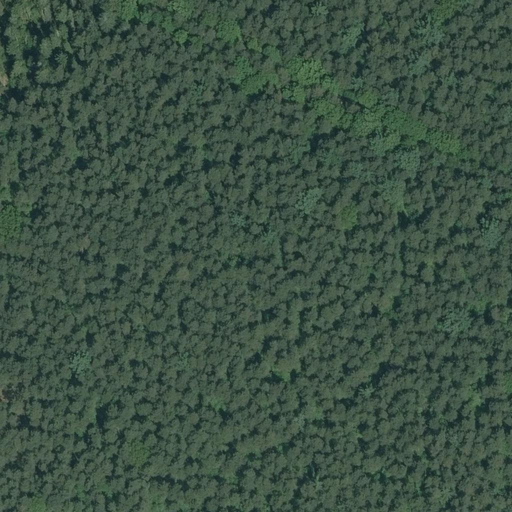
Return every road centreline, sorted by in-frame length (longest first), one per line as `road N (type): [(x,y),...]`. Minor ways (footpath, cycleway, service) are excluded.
road 1 (track): [(138,0),(511,191)]
road 2 (track): [(511,179),(164,0)]
